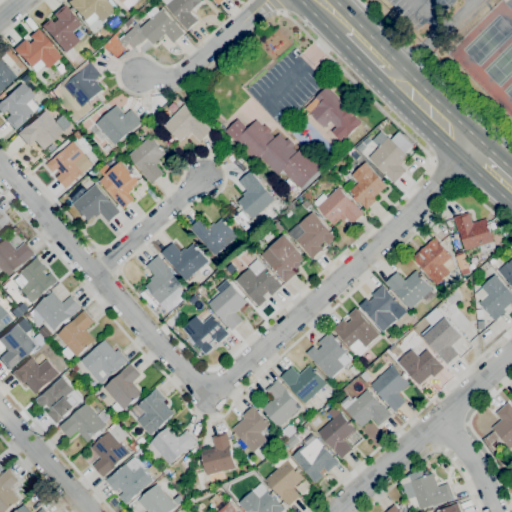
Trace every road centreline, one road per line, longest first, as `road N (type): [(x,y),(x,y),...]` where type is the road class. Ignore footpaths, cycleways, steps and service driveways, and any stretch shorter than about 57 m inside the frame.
road 1 (residential): [(213,387),(245,374),(460,159)]
road 2 (residential): [(0,159),(187,375),(213,387)]
road 3 (residential): [(332,511),(511,353)]
road 4 (secondary): [(478,140),(333,0)]
road 5 (residential): [(267,0),(185,72),(135,74)]
road 6 (residential): [(97,271),(206,182)]
road 7 (residential): [(0,411),(87,511)]
road 8 (secondary): [(372,73),(460,159)]
